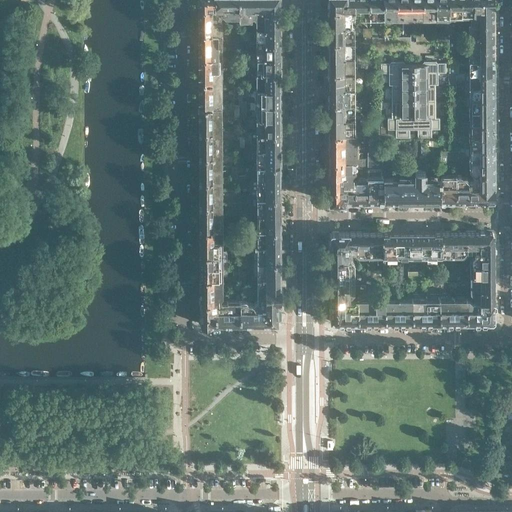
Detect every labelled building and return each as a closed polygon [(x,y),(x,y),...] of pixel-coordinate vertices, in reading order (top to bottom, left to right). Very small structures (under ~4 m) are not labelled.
[(226,13),(226,0),(198,0),(198,19),(219,19),(219,15),(218,13),(221,11),(223,13),(226,13)] [(238,13),(238,0),(226,0),(226,13),(238,13)] [(254,14),(254,5),(253,0),(238,0),(238,13),(238,16),(251,16),(251,14),(254,14)] [(278,10),(278,0),(253,0),(254,5),(264,5),(264,10),(278,10)] [(369,15),(368,0),(353,0),(353,6),(353,13),(358,13),(358,15),(369,15)] [(384,14),(383,0),(368,0),(369,15),(384,15),(384,14)] [(397,14),(396,0),(383,0),(384,14),(397,14)] [(422,14),(422,0),(396,0),(397,14),(422,14)] [(435,14),(435,0),(422,0),(422,14),(435,14)] [(448,14),(447,0),(435,0),(435,14),(448,14)] [(461,14),(460,0),(447,0),(448,14),(448,16),(454,16),(454,14),(461,14)] [(473,7),(473,0),(460,0),(461,14),(472,14),(473,13),(473,7)] [(278,25),(278,10),(264,10),(264,5),(254,5),(254,14),(258,14),(258,25),(278,25)] [(349,22),(349,13),(353,13),(353,6),(345,6),(345,8),(328,8),(328,23),(350,23),(350,22),(349,22)] [(493,22),(493,7),(473,7),(473,13),(472,14),(472,22),(472,23),(493,22)] [(219,31),(219,19),(198,19),(199,31),(219,31)] [(493,35),(493,22),(472,23),(472,22),(471,22),(470,23),(470,29),(468,29),(468,35),(493,35)] [(351,39),(351,24),(350,23),(328,23),(328,39),(351,39)] [(278,40),(278,25),(258,25),(256,25),(256,40),(278,40)] [(219,43),(219,31),(199,31),(199,43),(219,43)] [(493,47),(493,35),(468,35),(468,41),(471,41),(471,47),(493,47)] [(352,54),(351,39),(328,39),(329,54),(352,54)] [(279,55),(278,40),(256,40),(256,55),(279,55)] [(219,56),(219,43),(199,43),(199,56),(219,56)] [(493,60),(493,47),(471,47),(471,54),(468,54),(468,60),(471,60),(493,60)] [(352,69),(352,54),(329,54),(329,69),(352,69)] [(279,70),(279,55),(256,55),(256,71),(279,70)] [(219,68),(219,56),(199,56),(199,68),(219,68)] [(427,117),(427,83),(437,83),(437,62),(435,60),(423,60),(421,62),(421,63),(404,63),(404,62),(402,60),(391,60),(389,62),(389,83),(399,83),(399,117),(427,117)] [(493,72),(493,60),(471,60),(471,72),(493,72)] [(219,80),(219,68),(199,68),(199,80),(219,80)] [(352,85),(352,69),(329,69),(329,85),(352,85)] [(279,86),(279,70),(256,71),(256,86),(279,86)] [(493,84),(493,72),(471,72),(471,85),(493,84)] [(219,92),(219,80),(199,80),(199,92),(219,92)] [(493,97),(493,84),(471,85),(471,97),(493,97)] [(352,100),(352,85),(329,85),(329,100),(352,100)] [(279,101),(279,92),(279,86),(256,86),(256,101),(279,101)] [(219,104),(219,92),(199,92),(199,104),(219,104)] [(493,109),(493,97),(471,97),(471,104),(468,104),(468,109),(493,109)] [(352,116),(352,100),(329,100),(329,116),(352,116)] [(279,116),(279,101),(256,101),(256,116),(279,116)] [(219,117),(219,104),(199,104),(199,117),(219,117)] [(493,122),(493,109),(468,109),(468,115),(471,115),(471,122),(493,122)] [(279,131),(279,116),(256,116),(256,132),(259,132),(259,131),(279,131)] [(352,131),(352,116),(329,116),(329,131),(352,131)] [(219,129),(219,117),(199,117),(199,129),(219,129)] [(431,128),(431,117),(427,117),(399,117),(395,117),(395,128),(431,128)] [(493,134),(493,122),(471,122),(471,129),(468,129),(468,134),(493,134)] [(219,141),(219,129),(199,129),(199,141),(219,141)] [(279,148),(279,131),(259,131),(259,132),(259,138),(256,138),(256,148),(279,148)] [(354,145),(354,131),(352,131),(329,131),(329,145),(354,145)] [(493,146),(493,134),(468,134),(468,140),(471,140),(471,147),(493,146)] [(219,153),(219,141),(199,141),(199,153),(219,153)] [(354,159),(354,145),(329,145),(329,159),(354,159)] [(493,159),(493,146),(471,147),(471,154),(468,154),(468,159),(493,159)] [(279,164),(279,148),(256,148),(256,157),(259,157),(259,164),(279,164)] [(219,166),(219,153),(199,153),(199,166),(219,166)] [(353,170),(353,159),(354,159),(329,159),(329,172),(350,172),(351,172),(353,170)] [(493,171),(493,159),(468,159),(468,164),(471,164),(471,170),(472,171),(493,171)] [(279,180),(279,164),(259,164),(259,170),(256,170),(257,180),(279,180)] [(220,178),(219,166),(199,166),(199,178),(220,178)] [(440,198),(440,176),(425,176),(425,170),(414,170),(382,170),(382,176),(383,198),(440,198)] [(494,186),(493,171),(472,171),(473,172),(474,180),(469,180),(469,179),(468,179),(468,186),(494,186)] [(367,188),(367,177),(350,177),(350,172),(329,172),(329,186),(346,186),(346,188),(367,188)] [(468,201),(468,186),(468,179),(467,178),(461,178),(461,175),(456,175),(456,176),(456,201),(468,201)] [(383,198),(382,176),(367,176),(367,177),(367,188),(367,201),(383,201),(383,198)] [(456,201),(456,176),(440,176),(440,198),(440,201),(456,201)] [(220,190),(220,178),(199,178),(199,190),(220,190)] [(279,196),(279,180),(257,180),(257,189),(259,189),(259,196),(279,196)] [(367,201),(367,188),(346,188),(346,186),(329,186),(329,201),(367,201)] [(494,201),(494,186),(468,186),(468,201),(494,201)] [(220,202),(220,190),(199,190),(199,202),(220,202)] [(279,212),(279,196),(259,196),(259,202),(257,202),(257,212),(279,212)] [(220,214),(220,202),(199,202),(199,214),(220,214)] [(279,306),(279,212),(257,212),(257,221),(259,221),(259,228),(259,234),(257,234),(257,253),(259,253),(259,259),(255,259),(255,266),(257,266),(257,285),(259,285),(259,298),(257,298),(257,302),(254,304),(254,307),(277,307),(277,306),(279,306)] [(220,227),(220,214),(199,214),(199,227),(220,227)] [(220,239),(220,227),(199,227),(199,239),(220,239)] [(494,249),(494,233),(492,230),(466,231),(466,251),(469,251),(471,250),(474,250),(494,249)] [(355,251),(355,231),(331,231),(330,231),(330,232),(329,232),(329,233),(329,257),(350,257),(350,251),(355,251)] [(369,253),(368,231),(355,231),(355,251),(355,252),(356,253),(369,253)] [(382,253),(382,231),(368,231),(369,253),(382,253)] [(440,253),(440,231),(434,231),(415,232),(415,231),(407,231),(407,232),(388,232),(388,231),(382,231),(382,253),(440,253)] [(453,253),(453,231),(440,231),(440,253),(453,253)] [(466,251),(466,231),(453,231),(453,253),(465,253),(466,251)] [(220,251),(220,239),(199,239),(199,251),(220,251)] [(494,262),(494,249),(474,250),(474,254),(472,256),(472,258),(472,259),(472,262),(494,262)] [(220,263),(220,251),(199,251),(199,263),(220,263)] [(351,271),(351,258),(350,257),(329,257),(329,271),(351,271)] [(494,275),(494,262),(472,262),(472,275),(494,275)] [(220,275),(220,263),(199,263),(199,275),(220,275)] [(351,285),(351,271),(329,271),(329,285),(351,285)] [(220,288),(220,275),(199,275),(199,288),(220,288)] [(494,287),(494,275),(472,275),(472,287),(494,287)] [(357,321),(357,299),(349,299),(349,293),(350,293),(351,292),(351,285),(329,285),(329,319),(332,321),(357,321)] [(494,300),(494,287),(472,287),(472,291),(472,294),(474,295),(474,300),(494,300)] [(220,300),(220,288),(199,288),(199,300),(216,300),(220,300)] [(371,321),(371,299),(357,299),(357,321),(371,321)] [(384,321),(384,299),(371,299),(371,321),(384,321)] [(398,321),(398,299),(384,299),(384,321),(398,321)] [(412,321),(412,299),(398,299),(398,321),(412,321)] [(425,321),(425,299),(412,299),(412,321),(425,321)] [(439,321),(439,299),(425,299),(425,321),(439,321)] [(453,321),(452,299),(439,299),(439,321),(453,321)] [(466,321),(466,300),(466,299),(452,299),(453,321),(466,321)] [(216,322),(216,300),(199,300),(200,322),(216,322)] [(228,321),(228,301),(220,301),(220,300),(216,300),(216,322),(228,321)] [(494,318),(494,300),(474,300),(466,300),(466,321),(492,321),(494,318)] [(239,321),(239,301),(228,301),(228,321),(239,321)] [(277,321),(277,307),(254,307),(254,304),(252,303),(249,303),(248,301),(239,301),(239,321),(277,321)]
